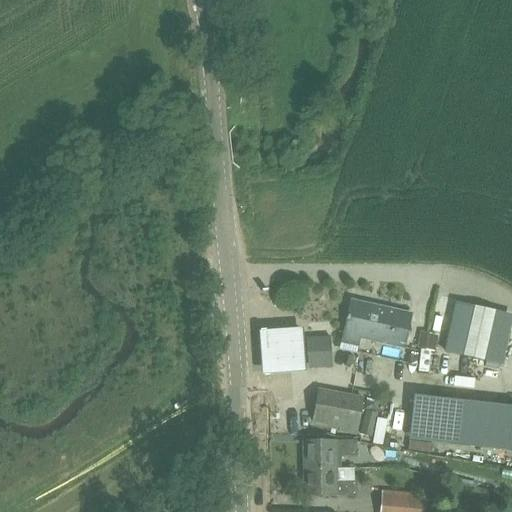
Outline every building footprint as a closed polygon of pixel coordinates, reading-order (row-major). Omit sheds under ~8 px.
[(343,335),(360,339),(404,349),(411,315),(351,301),(343,335)] [(462,357),(483,362),(501,366),(511,319),(511,315),(474,307),(462,357)] [(261,373),(304,371),(302,327),(259,329),(261,373)] [(305,336),(306,367),(331,366),(329,335),(305,336)] [(362,399),(318,391),(312,423),(340,428),(339,432),(355,435),(362,399)] [(408,440),(511,451),(511,408),(413,398),(408,440)] [(305,470),(334,469),(334,457),(356,456),(355,441),(330,441),(330,443),(304,443),(305,470)] [(334,469),(305,470),(305,496),(331,496),(331,497),(356,497),(356,482),(334,483),(334,469)] [(425,498),(383,494),(382,508),(423,511),(425,498)]
